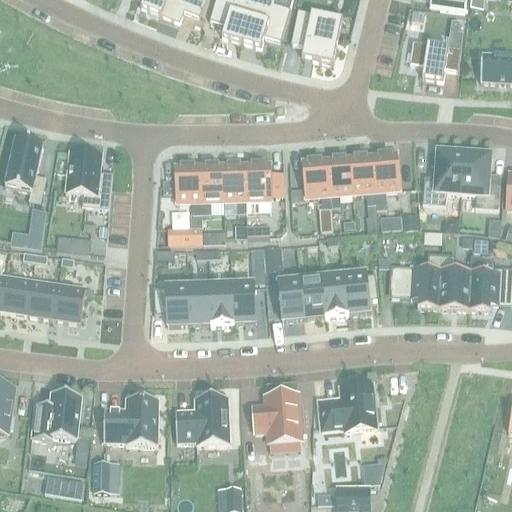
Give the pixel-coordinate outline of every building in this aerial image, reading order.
[(141,12),(160,19),(167,0),(144,0),(145,0),(141,12)] [(167,0),(160,19),(179,27),(184,15),(199,21),(207,0),(167,0)] [(215,0),(209,24),(225,29),(221,41),(241,47),(254,0),(215,0)] [(254,0),(241,47),(261,53),(264,41),(280,45),(290,12),(289,12),(292,0),(254,0)] [(466,1),(459,0),(440,0),(439,13),(464,17),(466,1)] [(290,47),(304,50),(301,62),(333,69),(342,23),(297,14),(290,47)] [(461,53),(412,45),(409,68),(423,70),(422,82),(443,85),(445,73),(457,75),(461,53)] [(511,60),(481,59),(480,86),(511,88),(511,60)] [(0,148),(0,175),(8,177),(5,191),(30,196),(28,206),(41,209),(47,182),(36,180),(43,150),(16,144),(14,151),(0,148)] [(70,155),(65,197),(83,199),(82,211),(108,214),(112,178),(100,176),(102,158),(70,155)] [(446,198),(461,199),(464,158),(455,157),(438,156),(436,182),(424,181),(422,209),(445,210),(446,198)] [(473,158),(464,158),(461,199),(476,200),(475,213),(498,214),(499,199),(487,198),(490,160),(473,159),(473,158)] [(371,159),(349,161),(352,199),(375,197),(371,159)] [(397,159),(371,159),(375,197),(376,213),(384,213),(383,197),(400,195),(397,159)] [(349,161),(327,163),(331,213),(340,212),(339,200),(352,199),(349,161)] [(322,214),(331,213),(327,163),(301,165),(304,203),(321,202),(322,214)] [(245,168),(223,169),(223,207),(237,206),(237,218),(246,218),(246,206),(245,168)] [(271,168),(245,168),(246,206),(272,206),(271,168)] [(201,219),(200,169),(174,170),(175,208),(192,208),(192,220),(201,219)] [(223,169),(200,169),(201,219),(211,219),(210,207),(223,207),(223,169)] [(47,214),(33,212),(29,238),(12,235),(11,248),(42,253),(47,214)] [(108,230),(99,229),(98,240),(107,240),(108,230)] [(269,230),(247,231),(247,242),(269,242),(269,230)] [(202,232),(169,233),(170,249),(202,248),(202,232)] [(219,237),(202,237),(202,249),(219,249),(219,237)] [(340,249),(339,242),(339,241),(327,242),(328,250),(340,249)] [(264,261),(264,253),(251,254),(251,262),(264,261)] [(196,263),(208,263),(208,259),(208,255),(196,255),(196,263)] [(208,255),(208,259),(208,263),(221,263),(221,255),(208,255)] [(34,266),(35,259),(23,257),(22,265),(34,266)] [(35,259),(34,266),(46,268),(47,261),(47,260),(35,259)] [(417,312),(438,313),(441,259),(428,259),(427,272),(419,272),(419,274),(392,273),(390,300),(418,302),(417,312)] [(441,259),(438,313),(468,315),(471,261),(470,261),(470,275),(455,274),(455,260),(441,259)] [(493,262),(471,261),(468,315),(490,316),(490,308),(511,309),(511,290),(511,275),(492,274),(493,262)] [(74,264),(71,263),(62,262),(61,270),(73,272),(74,264)] [(366,278),(343,280),(347,320),(348,320),(348,318),(369,316),(368,304),(377,303),(375,278),(366,279),(366,278)] [(5,280),(0,315),(26,320),(32,284),(5,280)] [(343,280),(322,282),(326,322),(347,320),(343,280)] [(322,282),(300,285),(304,323),(325,321),(325,322),(326,322),(322,282)] [(58,288),(32,284),(26,320),(53,324),(58,288)] [(300,285),(278,287),(282,325),(304,323),(300,285)] [(58,288),(53,324),(80,328),(85,293),(58,288)] [(254,288),(231,289),(233,329),(234,329),(234,328),(255,327),(254,288)] [(231,289),(210,290),(211,330),(233,329),(231,289)] [(210,290),(188,291),(189,329),(210,329),(210,330),(211,330),(210,290)] [(188,291),(153,292),(154,319),(166,318),(167,330),(189,329),(188,291)] [(1,387),(0,387),(0,436),(8,438),(9,432),(12,432),(13,421),(11,421),(15,392),(0,390),(1,387)] [(374,411),(372,388),(340,391),(341,405),(335,406),(335,404),(318,406),(321,435),(344,433),(344,435),(376,432),(376,427),(381,427),(380,411),(374,411)] [(35,408),(31,443),(47,445),(47,441),(76,445),(81,400),(51,397),(50,410),(35,408)] [(266,411),(252,412),(254,438),(267,437),(268,448),(301,446),(298,398),(266,400),(266,411)] [(196,450),(229,449),(228,401),(195,402),(195,417),(196,446),(196,450)] [(104,414),(103,447),(125,448),(125,450),(157,451),(158,403),(126,402),(126,414),(104,414)] [(176,447),(196,446),(195,417),(186,417),(186,415),(175,415),(176,447)] [(111,467),(94,467),(94,497),(110,497),(111,467)] [(47,481),(44,498),(81,504),(84,487),(47,481)] [(336,511),(368,511),(369,492),(337,492),(336,511)] [(240,511),(240,493),(227,493),(227,511),(240,511)]
